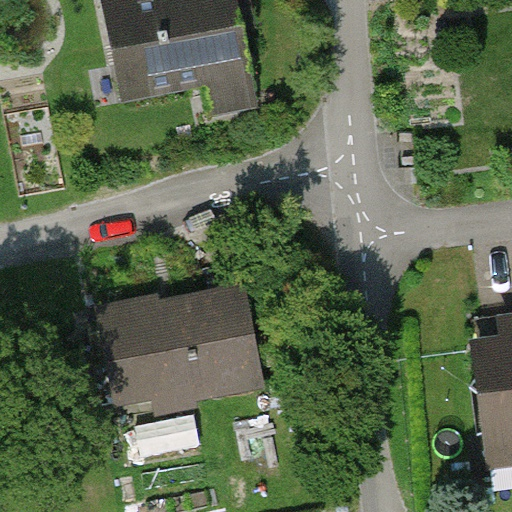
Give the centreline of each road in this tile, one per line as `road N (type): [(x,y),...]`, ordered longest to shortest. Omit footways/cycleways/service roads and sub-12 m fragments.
road 1 (track): [(349,174),(0,248)]
road 2 (residential): [(384,511),(355,240)]
road 3 (residential): [(355,240),(346,0)]
road 4 (residential): [(511,220),(355,240)]
